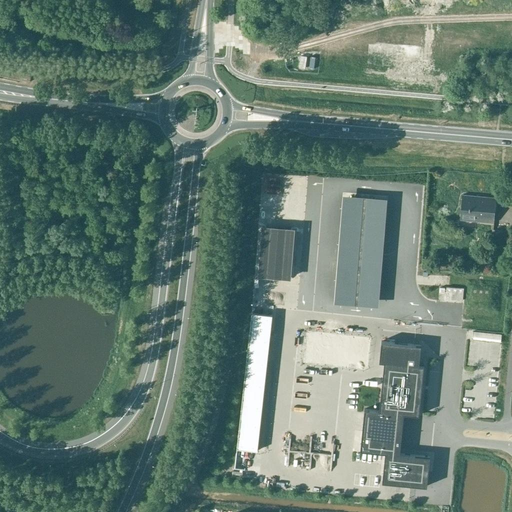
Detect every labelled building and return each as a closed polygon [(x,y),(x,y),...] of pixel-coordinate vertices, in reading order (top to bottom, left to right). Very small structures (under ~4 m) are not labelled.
[(342,192),(333,304),(378,307),(387,196),(342,192)] [(460,219),(493,222),(496,198),(462,195),(460,219)] [(262,229),(257,278),(291,281),(295,231),(262,229)] [(491,244),(505,246),(506,231),(493,230),(491,244)] [(250,329),(239,429),(259,431),(270,331),(250,329)] [(359,375),(363,337),(298,330),(295,363),(330,367),(329,376),(340,377),(341,373),(359,375)] [(473,331),(472,340),(500,342),(501,334),(473,331)] [(364,409),(360,450),(385,453),(382,482),(427,486),(430,456),(400,453),(404,414),(419,415),(424,365),(419,365),(421,345),(381,341),(379,361),(384,362),(379,410),(364,409)]
